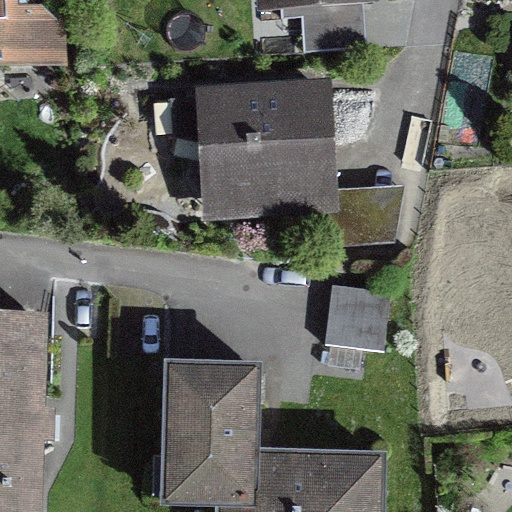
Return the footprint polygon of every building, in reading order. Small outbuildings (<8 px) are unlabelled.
[(0,0),(0,64),(5,65),(5,60),(32,58),(30,22),(35,16),(29,10),(28,0),(0,0)] [(265,0),(266,9),(373,2),(372,0),(265,0)] [(323,91),(203,98),(205,135),(209,194),(253,192),(254,210),(329,206),(323,91)] [(333,287),(326,346),(384,353),(391,294),(333,287)] [(36,414),(39,321),(0,319),(0,511),(33,511),(36,442),(49,442),(49,414),(36,414)] [(257,372),(169,370),(165,505),(220,506),(219,511),(380,511),(382,461),(255,457),(257,372)]
